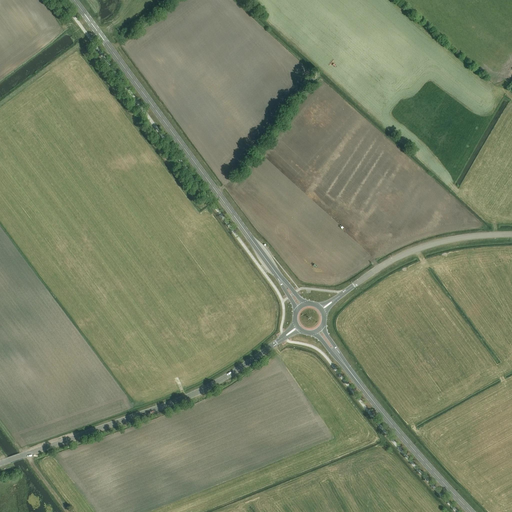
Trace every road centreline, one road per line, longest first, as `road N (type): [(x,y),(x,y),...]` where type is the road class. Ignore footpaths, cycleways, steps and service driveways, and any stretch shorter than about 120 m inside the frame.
road 1 (primary): [(300,306),(72,0)]
road 2 (tertiary): [(0,463),(187,396),(297,326)]
road 3 (primary): [(470,511),(319,329)]
road 4 (tertiary): [(322,308),(381,265),(426,245),(511,234)]
road 5 (track): [(0,106),(114,22),(127,0)]
